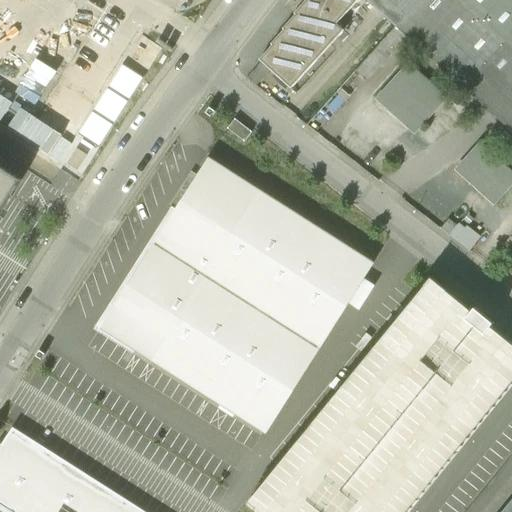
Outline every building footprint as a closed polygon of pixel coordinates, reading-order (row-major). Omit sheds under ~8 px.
[(364,0),(312,0),(309,5),(310,6),(297,20),(298,21),(285,35),(286,36),(273,50),(275,52),(263,65),(293,93),(344,36),(337,30),(364,0)] [(367,0),(399,29),(424,0),(367,0)] [(511,0),(424,0),(399,29),(411,39),(511,131),(511,0)] [(355,77),(367,88),(411,39),(399,29),(355,77)] [(411,64),(377,101),(414,135),(448,98),(411,64)] [(511,171),(481,143),(455,171),(494,207),(511,187),(511,171)] [(372,263),(208,159),(100,328),(264,432),(372,263)] [(0,216),(22,181),(0,167),(0,216)] [(472,312),(431,279),(246,504),(256,511),(407,511),(511,385),(511,344),(491,327),(493,324),(474,309),(472,312)] [(144,511),(12,428),(0,447),(0,505),(10,511),(144,511)] [(511,511),(511,500),(502,511),(511,511)]
